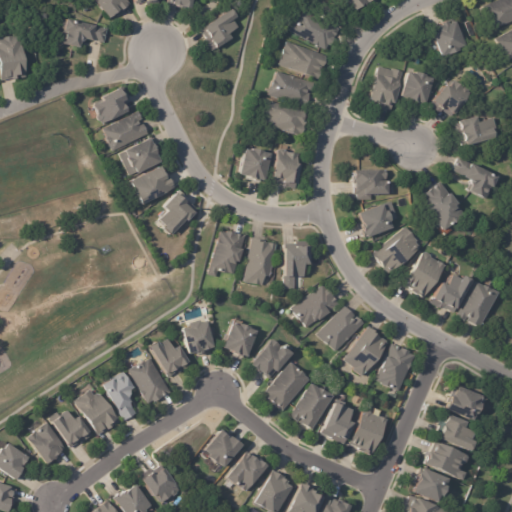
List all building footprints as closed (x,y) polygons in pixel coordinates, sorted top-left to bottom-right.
[(128,6),(122,11),(121,10),(111,19),(95,0),(126,0),(129,3),(128,4),(129,5),(128,6)] [(192,0),(191,9),(184,8),(184,9),(175,8),(175,5),(166,4),(166,0),(192,0)] [(372,0),(363,9),(362,8),(358,11),(348,0),(372,0)] [(511,0),(511,21),(492,30),(483,7),(499,0),(511,0)] [(207,42),(205,40),(207,39),(201,29),(233,9),(239,18),(235,20),(239,28),(231,34),(234,39),(218,49),(218,48),(213,51),(207,42)] [(339,31),(331,46),(330,45),(326,51),(287,30),(291,22),(297,25),(297,23),(296,22),(299,16),(301,17),(301,15),(302,16),(305,10),(340,29),(339,31)] [(102,42),(94,40),(93,41),(87,39),(85,41),(82,42),(81,48),(61,44),(64,30),(59,29),(61,20),(68,22),(68,20),(97,26),(97,27),(108,29),(104,43),(102,42)] [(456,23),(466,47),(459,50),(459,52),(449,56),(449,55),(442,57),(431,31),(442,26),(441,25),(448,22),(449,25),(456,23)] [(511,59),(507,62),(494,40),(511,29),(511,59)] [(26,74),(20,75),(20,79),(13,80),(13,79),(2,80),(0,66),(0,38),(22,35),(27,74),(26,74)] [(326,59),(323,67),(322,67),(320,71),(322,73),(320,77),(319,77),(318,80),(279,65),(288,42),(327,57),(326,59)] [(388,110),(369,104),(380,68),(392,72),(393,69),(405,72),(401,86),(402,86),(394,112),(388,110)] [(308,95),(304,108),(267,96),(272,80),(274,81),(276,72),(313,84),(310,93),(308,93),(308,94),(309,95),(308,95)] [(432,79),(424,105),(422,104),(421,106),(414,104),(414,101),(400,97),(407,72),(414,74),(415,72),(426,75),(425,77),(432,79)] [(462,87),(470,93),(466,98),(467,100),(455,115),(453,114),(451,117),(442,110),(439,113),(430,106),(433,101),(434,102),(447,86),(448,87),(454,80),(462,87)] [(119,88),(125,100),(121,102),(122,105),(123,104),(127,112),(100,125),(99,122),(97,122),(95,117),(96,114),(91,104),(101,99),(100,98),(116,90),(115,88),(119,87),(119,88)] [(306,126),(302,137),(281,130),(281,131),(267,127),(267,125),(265,124),(267,119),(269,119),(271,115),(264,113),(268,101),(307,114),(305,122),(307,123),(306,126)] [(143,123),(148,134),(113,152),(106,138),(107,138),(103,130),(138,112),(142,120),(139,122),(140,123),(142,122),(143,123)] [(461,147),(458,136),(455,137),(452,124),(477,118),(478,122),(492,119),(497,140),(468,147),(467,146),(461,147)] [(156,149),(157,152),(158,155),(162,163),(139,175),(138,173),(130,176),(120,155),(151,139),(156,149)] [(261,181),(259,181),(259,183),(252,181),(253,179),(237,175),(243,150),(250,152),(251,149),(262,152),(261,153),(268,155),(261,182),(261,181)] [(300,166),(297,186),(295,185),(294,190),(281,188),(282,180),(273,179),(275,151),(278,151),(279,150),(284,151),(285,153),(297,155),(295,165),(300,166)] [(488,200),(468,190),(471,184),(473,185),(475,182),(465,177),(453,171),(459,158),(474,165),(501,178),(496,189),(493,188),(488,200)] [(168,177),(169,180),(171,179),(174,187),(173,187),(175,190),(142,206),(131,182),(161,168),(164,172),(167,170),(169,175),(168,176),(168,177)] [(372,201),(358,201),(358,195),(355,195),(355,185),(353,185),(354,178),(355,178),(355,171),(387,171),(387,182),(390,182),(390,185),(394,185),(394,195),(390,195),(390,196),(372,195),(372,201)] [(446,232),(421,200),(427,196),(426,195),(441,183),(451,196),(452,194),(461,205),(460,206),(467,216),(461,220),(463,221),(455,227),(454,226),(446,232)] [(184,196),(186,199),(185,200),(194,209),(192,211),(194,213),(186,221),(185,220),(169,235),(162,228),(164,226),(157,220),(166,211),(162,207),(175,193),(174,192),(177,190),(184,196)] [(392,229),(366,238),(364,233),(363,233),(360,226),(362,225),(358,214),(382,205),(385,212),(387,212),(391,222),(389,222),(392,229)] [(409,232),(417,241),(416,242),(420,248),(388,274),(372,254),(406,227),(409,232)] [(229,229),(246,234),(242,246),(244,246),(240,260),(238,259),(234,274),(218,269),(216,277),(208,274),(220,229),(227,231),(227,228),(229,229)] [(252,236),(277,241),(270,275),(266,274),(263,284),(244,280),(252,236)] [(301,276),(292,276),(292,290),(281,290),(281,276),(284,276),(284,247),(295,247),(295,245),(309,245),(309,263),(303,263),(302,276),(301,276)] [(412,290),(403,284),(423,253),(423,254),(426,253),(430,256),(430,259),(437,263),(437,262),(445,267),(422,299),(411,292),(412,290)] [(453,309),(452,309),(450,313),(440,308),(439,310),(427,304),(430,298),(432,299),(440,284),(445,286),(449,275),(459,280),(460,276),(470,281),(455,310),(453,309)] [(499,294),(481,329),(468,322),(469,319),(468,319),(465,323),(457,318),(475,283),(484,287),(484,286),(499,294)] [(322,285),(325,289),(327,287),(338,303),(328,310),(329,311),(306,328),(301,322),(300,323),(289,308),(321,284),(322,285)] [(345,307),(363,322),(335,351),(329,346),(323,341),(322,342),(316,335),(344,306),(345,307)] [(210,349),(202,352),(202,353),(195,354),(194,351),(187,353),(181,330),(188,328),(186,322),(198,319),(199,322),(205,320),(213,349),(210,349)] [(240,322),(250,326),(249,328),(256,330),(246,356),(240,354),(240,355),(232,352),(233,351),(222,347),(232,322),(239,325),(240,322)] [(368,327),(377,333),(377,334),(386,341),(386,342),(387,343),(372,362),(361,377),(351,370),(353,368),(342,360),(367,326),(368,327)] [(183,367),(175,373),(174,371),(165,377),(162,372),(163,371),(147,345),(155,339),(157,342),(168,335),(174,345),(176,344),(186,360),(184,361),(186,365),(183,367)] [(266,379),(260,375),(255,372),(256,370),(249,364),(270,339),(276,344),(274,346),(277,348),(281,344),(291,352),(274,373),(272,372),(266,380),(266,379)] [(392,343),(401,348),(402,347),(410,351),(409,352),(414,355),(398,391),(381,384),(382,383),(375,380),(391,343),(392,343)] [(168,393),(155,401),(154,399),(147,403),(128,369),(145,359),(145,360),(150,357),(170,392),(168,393)] [(309,379),(282,410),(268,398),(268,397),(263,392),(289,362),(298,369),(298,368),(305,374),(304,375),(309,379)] [(129,391),(127,398),(129,402),(128,403),(130,408),(134,414),(121,421),(115,410),(116,410),(101,385),(121,372),(132,387),(129,390),(129,391)] [(316,384),(320,387),(321,386),(334,394),(313,428),(301,421),(303,418),(301,416),(298,421),(290,416),(312,381),(316,384)] [(477,414),(475,418),(471,417),(448,408),(454,394),(458,395),(458,394),(457,394),(461,384),(485,394),(482,402),(484,402),(480,412),(478,411),(477,414)] [(98,394),(100,394),(119,421),(107,429),(97,436),(73,401),(89,389),(93,395),(95,393),(98,394)] [(336,401),(345,405),(352,409),(349,419),(354,422),(347,438),(345,438),(343,444),(330,438),(331,437),(320,432),(322,428),(324,427),(336,401)] [(77,415),(88,430),(87,431),(90,435),(78,443),(77,442),(68,448),(65,443),(67,442),(51,421),(50,422),(47,418),(55,412),(57,415),(65,409),(73,418),(77,415)] [(370,411),(371,413),(379,417),(379,415),(386,419),(371,455),(358,449),(359,447),(348,443),(362,410),(363,410),(366,409),(370,411)] [(469,420),(467,426),(477,431),(474,438),(478,440),(475,449),(436,435),(439,425),(438,424),(443,410),(469,420)] [(40,424),(57,446),(38,461),(21,439),(40,424)] [(227,432),(230,434),(229,436),(230,437),(232,434),(238,439),(239,439),(244,443),(225,467),(219,461),(218,462),(209,455),(211,454),(205,449),(222,428),(227,432)] [(460,480),(422,463),(432,441),(438,444),(439,442),(464,454),(464,455),(465,455),(466,457),(464,462),(462,463),(460,462),(457,470),(464,473),(460,480)] [(21,470),(14,480),(0,470),(0,449),(1,448),(3,449),(7,443),(28,459),(22,468),(23,469),(21,470)] [(245,453),(246,454),(247,453),(250,455),(250,454),(258,461),(259,459),(267,466),(245,494),(225,478),(244,452),(245,453)] [(419,482),(421,475),(418,474),(421,467),(424,468),(425,466),(451,477),(449,484),(449,485),(445,495),(442,494),(439,501),(415,491),(419,482)] [(171,496),(168,495),(159,502),(158,501),(156,502),(140,479),(139,480),(136,476),(147,468),(149,472),(151,470),(153,473),(161,467),(177,489),(173,492),(173,494),(171,496)] [(272,470),(282,475),(280,478),(281,478),(282,477),(288,480),(287,483),(292,486),(276,511),(266,511),(268,509),(260,504),(253,502),(271,470),(272,470)] [(112,497),(118,493),(119,494),(125,489),(126,490),(135,483),(150,504),(144,509),(145,511),(143,511),(122,511),(114,499),(113,499),(111,497),(112,497)] [(300,483),(311,488),(310,489),(315,491),(314,493),(323,497),(315,511),(286,511),(300,483)] [(14,491),(11,500),(13,500),(9,511),(6,511),(0,510),(0,485),(15,490),(14,491)] [(401,511),(402,510),(404,511),(410,494),(419,498),(419,497),(437,504),(442,508),(448,511),(447,511),(401,511)] [(336,501),(341,503),(342,501),(351,505),(347,511),(320,511),(327,497),(336,501)] [(91,511),(96,508),(98,511),(99,511),(96,507),(105,501),(114,511),(91,511)]
